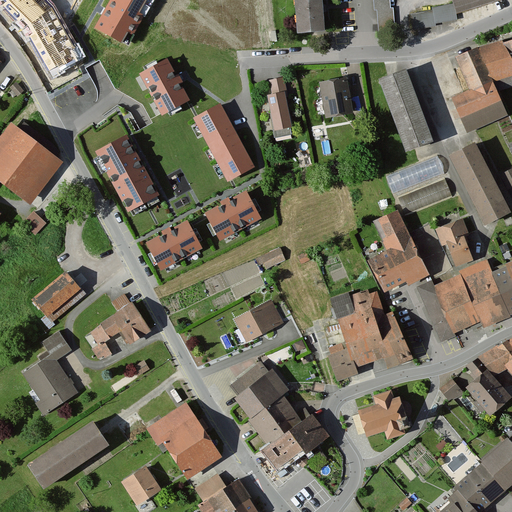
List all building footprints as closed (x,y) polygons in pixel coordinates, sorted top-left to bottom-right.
[(49,0),(0,0),(0,8),(20,30),(49,75),(86,57),(55,6),(49,0)] [(149,0),(110,0),(95,28),(125,45),(149,0)] [(296,0),(298,32),(324,30),(322,0),(296,0)] [(391,0),(374,0),(375,10),(377,10),(392,10),(391,0)] [(485,0),(456,0),(459,8),(485,0)] [(431,5),(431,9),(434,22),(455,18),(452,1),(431,5)] [(394,9),(392,10),(377,10),(379,34),(396,33),(394,9)] [(431,9),(410,13),(414,29),(435,24),(434,22),(431,9)] [(511,59),(505,40),(482,48),(494,82),(511,75),(511,59)] [(482,48),(458,57),(472,89),(455,96),(471,132),(510,115),(494,82),(482,48)] [(177,80),(167,63),(140,77),(162,118),(189,104),(177,80)] [(432,146),(407,76),(381,85),(406,155),(432,146)] [(282,79),(268,82),(271,93),(266,94),(273,128),(291,124),(282,79)] [(347,80),(320,84),(326,119),(352,115),(347,80)] [(254,170),(220,107),(194,121),(228,184),(254,170)] [(62,164),(11,127),(0,141),(0,185),(30,207),(62,164)] [(160,201),(126,138),(99,152),(134,215),(160,201)] [(511,208),(478,140),(451,153),(486,224),(511,211),(511,208)] [(441,157),(389,177),(396,194),(448,175),(441,157)] [(511,166),(501,172),(509,188),(511,186),(511,166)] [(447,179),(400,198),(407,216),(454,197),(447,179)] [(261,222),(246,194),(205,217),(220,244),(261,222)] [(400,209),(375,221),(390,251),(371,260),(386,292),(408,281),(411,287),(433,276),(400,209)] [(45,225),(34,213),(24,224),(35,235),(45,225)] [(466,218),(437,229),(444,247),(450,245),(459,268),(477,261),(468,237),(472,236),(466,218)] [(203,251),(188,224),(147,246),(162,273),(203,251)] [(279,248),(254,259),(257,266),(265,263),(267,269),(285,261),(279,248)] [(462,272),(464,275),(483,323),(486,329),(511,318),(511,316),(494,270),(490,261),(462,272)] [(511,262),(494,270),(511,316),(511,262)] [(464,275),(437,286),(457,334),(483,323),(464,275)] [(52,323),(84,297),(67,276),(33,304),(45,318),(42,320),(49,329),(54,325),(52,323)] [(352,291),(332,298),(350,349),(333,355),(342,380),(359,374),(356,366),(387,355),(391,367),(414,359),(396,311),(389,314),(381,290),(371,293),(370,290),(354,296),(352,291)] [(124,291),(109,301),(115,310),(86,330),(97,345),(91,349),(100,362),(110,355),(101,341),(118,328),(130,345),(151,331),(124,291)] [(272,299),(235,318),(247,342),(285,322),(272,299)] [(47,356),(21,372),(40,401),(36,404),(43,416),(80,393),(59,360),(73,351),(59,329),(38,342),(47,356)] [(511,362),(511,341),(481,357),(498,376),(511,370),(508,366),(511,362)] [(509,396),(479,360),(470,367),(482,381),(471,390),(489,412),(509,396)] [(261,361),(230,386),(237,393),(232,397),(246,418),(279,394),(285,390),(261,361)] [(454,376),(440,386),(450,400),(464,390),(454,376)] [(410,408),(401,400),(394,403),(391,393),(375,397),(378,407),(360,413),(366,433),(385,428),(388,437),(404,432),(402,427),(409,424),(410,408)] [(300,421),(279,394),(246,418),(267,446),(300,421)] [(187,399),(142,427),(154,446),(162,441),(185,478),(222,455),(187,399)] [(300,421),(267,446),(263,449),(278,469),(293,457),(302,468),(313,460),(307,453),(327,437),(309,414),(300,421)] [(90,420),(23,464),(39,487),(106,443),(90,420)] [(511,489),(511,438),(511,437),(484,462),(486,463),(510,491),(511,489)] [(484,511),(510,491),(486,463),(458,487),(461,490),(479,511),(484,511)] [(144,468),(120,483),(137,507),(160,491),(144,468)] [(218,474),(194,488),(203,503),(198,506),(201,511),(256,511),(236,478),(224,485),(218,474)] [(479,511),(461,490),(450,499),(454,504),(445,511),(479,511)]
